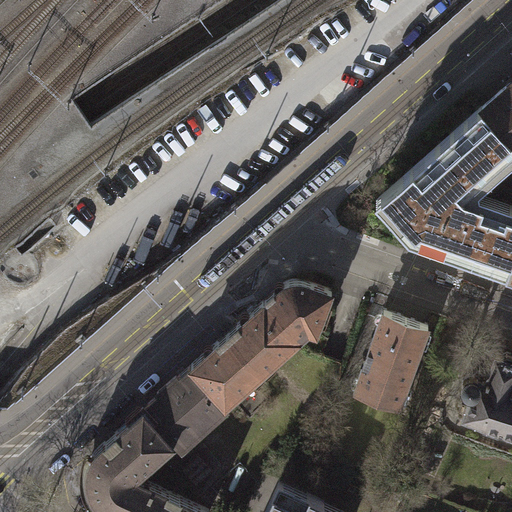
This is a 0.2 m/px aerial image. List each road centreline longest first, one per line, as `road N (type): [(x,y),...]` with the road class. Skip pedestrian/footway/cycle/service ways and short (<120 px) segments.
road 1 (tertiary): [(272,230),(0,464)]
road 2 (tertiary): [(511,18),(272,230)]
road 3 (residential): [(272,230),(511,315)]
